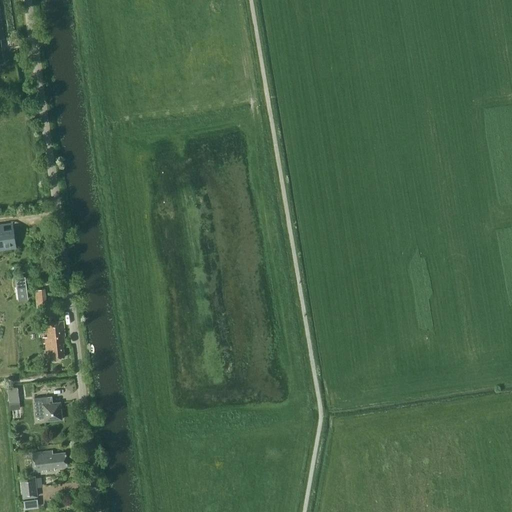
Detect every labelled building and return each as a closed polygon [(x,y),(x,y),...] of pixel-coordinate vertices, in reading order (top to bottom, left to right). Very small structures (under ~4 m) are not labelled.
[(0,247),(16,245),(13,220),(0,222),(0,247)] [(47,307),(45,289),(34,290),(36,308),(47,307)] [(64,336),(63,321),(41,323),(42,331),(47,331),(47,337),(43,338),(43,343),(45,343),(47,359),(64,357),(63,344),(64,344),(64,336)] [(19,402),(18,387),(7,388),(9,403),(19,402)] [(52,403),(52,396),(34,398),(35,416),(44,415),(44,421),(61,419),(60,402),(52,403)] [(52,453),(52,450),(31,453),(33,472),(54,470),(54,467),(66,465),(65,452),(52,453)] [(37,497),(35,476),(20,477),(22,498),(37,497)] [(27,499),(27,508),(42,507),(42,498),(27,499)]
